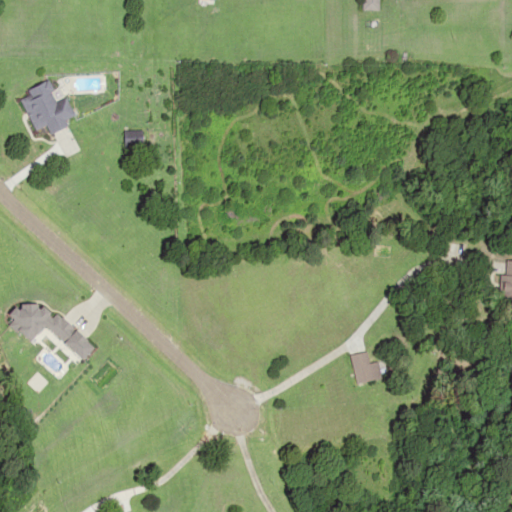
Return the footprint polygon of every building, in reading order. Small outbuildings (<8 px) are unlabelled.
[(356,0),(357,11),(372,11),(372,0),(356,0)] [(15,99),(30,131),(41,126),(45,134),(62,126),(60,121),(70,116),(61,97),(52,101),(42,80),(21,90),(24,95),(15,99)] [(511,264),(489,264),(487,304),(511,305),(511,264)] [(83,349),(28,291),(1,317),(23,341),(39,325),(72,359),(83,349)] [(377,379),(374,362),(365,364),(363,352),(346,355),(351,383),(377,379)]
